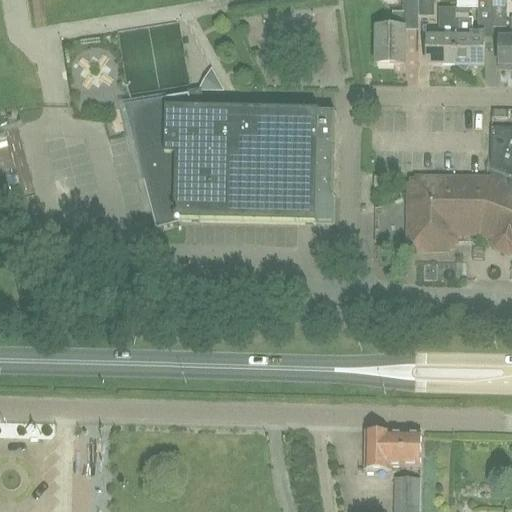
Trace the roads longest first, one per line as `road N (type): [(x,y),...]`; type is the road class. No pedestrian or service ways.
road 1 (unclassified): [(511,423),(0,407)]
road 2 (primary): [(348,371),(0,361)]
road 3 (unclassified): [(365,288),(176,284),(178,251),(129,250)]
road 4 (unclassified): [(365,288),(364,228),(347,227),(354,97)]
road 5 (primary): [(348,371),(409,386),(511,383)]
road 6 (primary): [(511,367),(411,359),(348,371)]
road 7 (residential): [(511,98),(354,97)]
road 8 (unclassified): [(511,294),(365,288)]
